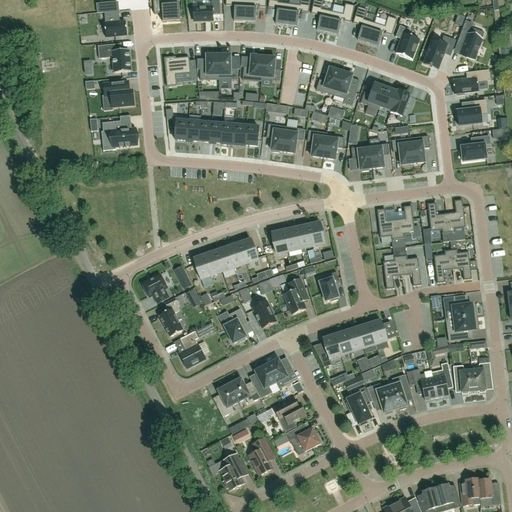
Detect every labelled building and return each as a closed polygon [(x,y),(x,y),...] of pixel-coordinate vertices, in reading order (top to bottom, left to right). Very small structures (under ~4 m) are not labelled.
[(153,0),(154,15),(162,14),(162,23),(180,22),(178,0),(153,0)] [(209,9),(190,9),(191,23),(209,23),(209,17),(217,16),(216,0),(209,0),(209,9)] [(234,22),(245,22),(246,1),(235,0),(225,0),(225,6),(232,7),(232,5),(235,5),(234,22)] [(256,0),(256,1),(246,1),(245,22),(256,23),(257,6),(259,7),(259,8),(266,8),(266,0),(256,0)] [(286,26),(289,5),(289,0),(269,0),(268,9),(275,10),(275,8),(278,8),(275,25),(286,26)] [(289,5),(286,26),(297,27),(299,11),(302,12),(302,13),(308,14),(310,0),(300,0),(300,6),(289,5)] [(492,0),(493,9),(496,26),(496,31),(507,30),(506,22),(501,23),(499,11),(504,11),(502,0),(492,0)] [(118,3),(97,5),(98,14),(119,12),(118,3)] [(316,3),(312,18),(317,20),(315,30),(326,33),(332,13),(324,11),(325,6),(316,3)] [(332,13),(326,33),(338,36),(340,26),(346,28),(351,12),(341,10),(339,16),(332,13)] [(358,13),(352,28),(358,30),(355,39),(366,44),(373,25),(365,22),(367,16),(358,13)] [(111,18),(97,19),(98,30),(97,30),(98,44),(119,42),(118,28),(111,28),(111,24),(112,24),(111,18)] [(373,25),(366,44),(377,48),(381,38),(386,40),(392,25),(382,22),(380,28),(373,25)] [(397,27),(393,38),(399,40),(394,54),(409,60),(416,41),(405,37),(408,31),(397,27)] [(460,53),(452,62),(463,73),(477,57),(466,47),(475,38),(469,33),(455,48),(460,53)] [(441,44),(432,41),(423,64),(437,70),(443,54),(450,57),(455,42),(443,37),(441,44)] [(121,48),(98,50),(99,63),(113,62),(115,77),(131,76),(128,54),(122,54),(121,48)] [(199,63),(199,78),(209,78),(209,76),(217,76),(217,56),(205,56),(205,63),(199,63)] [(217,56),(217,76),(225,76),(225,78),(235,78),(235,64),(229,64),(229,56),(217,56)] [(244,68),(243,81),(249,82),(261,83),(263,58),(251,57),(250,69),(244,68)] [(263,58),(261,83),(262,83),(262,81),(280,82),(281,72),(274,71),(275,59),(274,59),(275,58),(268,57),(268,58),(263,58)] [(177,87),(176,84),(176,76),(191,74),(189,62),(189,58),(174,60),(174,59),(164,59),(166,77),(166,78),(167,88),(177,87)] [(320,89),(337,94),(342,74),(331,71),(329,79),(323,78),(320,89)] [(473,83),(458,85),(460,97),(462,97),(462,99),(469,98),(469,96),(483,94),(482,82),(494,81),(493,73),(472,76),(473,83)] [(342,74),(337,94),(345,96),(343,101),(353,104),(357,89),(351,87),(354,77),(352,77),(353,76),(345,74),(345,75),(342,74)] [(129,93),(120,93),(120,84),(104,85),(105,97),(111,97),(112,109),(134,107),(132,92),(129,93)] [(364,93),(360,108),(370,111),(371,105),(379,107),(384,88),(382,87),(382,86),(375,84),(374,85),(373,85),(370,94),(364,93)] [(384,88),(379,107),(391,110),(396,91),(384,88)] [(396,91),(391,110),(399,112),(397,118),(407,121),(411,105),(405,104),(408,94),(406,94),(406,93),(399,90),(398,92),(396,91)] [(474,113),(456,115),(458,130),(482,127),(481,118),(487,117),(485,103),(473,105),(474,113)] [(136,147),(135,130),(123,131),(122,122),(102,124),(103,134),(111,133),(113,149),(136,147)] [(170,125),(169,142),(179,143),(181,125),(170,125)] [(181,125),(179,143),(190,144),(191,126),(181,125)] [(191,126),(190,144),(201,144),(202,127),(191,126)] [(202,127),(201,144),(212,145),(213,128),(202,127)] [(213,128),(212,145),(222,146),(224,129),(213,128)] [(271,151),(283,153),(286,133),(274,131),(274,129),(266,128),(265,139),(273,140),(271,151)] [(224,129),(222,146),(233,147),(234,129),(224,129)] [(234,129),(233,147),(244,148),(245,130),(234,129)] [(286,133),(283,153),(295,155),(296,143),(304,144),(305,133),(298,132),(298,135),(286,133)] [(306,145),(313,146),(312,158),(324,159),(326,139),(315,137),(315,135),(308,134),(306,145)] [(413,165),(425,163),(423,150),(430,149),(428,137),(410,140),(413,165)] [(336,161),(337,149),(344,150),(346,139),(339,138),(338,141),(326,139),(324,159),(336,161)] [(461,149),(459,149),(460,156),(462,156),(462,163),(486,160),(484,145),(490,144),(489,138),(471,140),(472,147),(461,148),(461,149)] [(392,142),(393,153),(400,153),(401,166),(413,165),(410,140),(392,142)] [(388,145),(369,147),(372,170),(384,168),(383,157),(389,156),(388,145)] [(368,170),(372,170),(369,147),(351,150),(353,160),(359,159),(360,171),(362,171),(362,173),(368,172),(368,170)] [(456,214),(446,215),(449,238),(450,238),(450,242),(450,243),(456,242),(465,241),(464,240),(463,229),(466,229),(462,201),(454,202),(456,214)] [(436,204),(428,205),(431,233),(442,232),(443,244),(450,243),(450,242),(450,238),(449,238),(446,215),(437,216),(436,204)] [(405,220),(396,221),(398,240),(403,240),(403,236),(415,235),(412,207),(404,208),(405,220)] [(385,210),(377,211),(380,239),(381,239),(382,245),(392,243),(392,241),(398,240),(396,221),(386,222),(385,210)] [(308,229),(312,246),(325,243),(321,226),(308,229)] [(312,246),(308,229),(296,231),(300,249),(312,246)] [(296,231),(284,234),(288,251),(300,249),(296,231)] [(288,251),(284,234),(272,237),(276,254),(288,251)] [(246,236),(213,245),(215,252),(248,243),(246,236)] [(252,242),(240,246),(246,263),(258,259),(252,242)] [(229,250),(235,267),(246,263),(240,246),(229,250)] [(229,250),(217,254),(223,271),(235,267),(229,250)] [(451,252),(453,271),(462,270),(464,281),(472,281),(471,271),(477,270),(476,262),(470,263),(468,253),(458,254),(457,251),(451,252)] [(445,256),(434,257),(437,285),(445,284),(444,272),(453,271),(451,252),(444,252),(445,256)] [(217,254),(206,258),(212,275),(223,271),(217,254)] [(406,257),(400,258),(402,277),(412,276),(413,288),(421,287),(418,259),(407,260),(407,257),(406,257)] [(212,275),(206,258),(194,262),(201,281),(212,278),(211,275),(212,275)] [(394,262),(383,263),(386,291),(394,290),(393,278),(402,277),(400,258),(394,259),(393,259),(394,262)] [(273,285),(286,281),(283,273),(271,277),(273,285)] [(325,282),(316,285),(322,307),(328,305),(328,307),(336,305),(335,303),(337,303),(336,301),(334,290),(340,289),(336,274),(324,277),(323,277),(325,282)] [(160,276),(142,285),(149,298),(153,296),(157,304),(168,298),(164,291),(167,289),(160,276)] [(309,302),(305,292),(300,280),(289,284),(292,292),(284,296),(292,316),(306,311),(303,304),(309,302)] [(246,290),(246,289),(239,292),(244,304),(252,301),(246,290)] [(194,291),(187,295),(190,300),(197,296),(194,291)] [(453,313),(454,320),(476,318),(474,307),(472,307),(472,305),(459,307),(458,298),(444,300),(445,314),(453,313)] [(176,300),(165,305),(168,311),(158,316),(169,337),(182,331),(173,313),(179,310),(177,306),(179,306),(176,300)] [(267,301),(253,308),(263,329),(277,323),(267,301)] [(228,316),(231,321),(223,325),(233,345),(238,343),(239,344),(246,341),(245,339),(247,338),(241,327),(247,324),(240,310),(228,316)] [(476,318),(454,320),(455,328),(447,329),(449,343),(464,341),(462,332),(475,331),(475,329),(477,328),(476,318)] [(387,341),(382,324),(370,327),(375,345),(387,341)] [(364,348),(375,345),(370,327),(358,331),(364,348)] [(364,348),(358,331),(347,335),(352,352),(364,348)] [(186,352),(180,355),(184,363),(183,364),(187,371),(193,367),(193,366),(205,360),(202,355),(209,352),(204,343),(198,346),(195,341),(198,339),(195,333),(180,340),(186,352)] [(335,338),(341,355),(352,352),(347,335),(335,338)] [(341,355),(335,338),(324,342),(330,361),(341,358),(340,356),(341,355)] [(468,344),(469,351),(487,349),(486,342),(468,344)] [(433,350),(427,351),(428,360),(435,358),(435,356),(441,355),(439,348),(433,350)] [(378,355),(367,360),(369,365),(371,369),(382,364),(380,360),(378,355)] [(413,356),(404,358),(406,366),(415,364),(413,356)] [(267,366),(276,384),(283,380),(286,386),(297,380),(291,368),(284,372),(278,360),(274,363),(273,362),(267,365),(268,366),(267,366)] [(431,374),(437,399),(449,397),(445,380),(451,378),(448,364),(441,366),(442,371),(432,374),(431,374)] [(472,372),(474,392),(478,392),(480,394),(486,393),(485,391),(486,391),(484,381),(486,380),(491,379),(490,364),(479,365),(478,371),(472,372)] [(276,384),(267,366),(266,367),(265,366),(259,369),(260,370),(255,372),(261,384),(254,387),(261,400),(267,396),(272,394),(269,387),(276,384)] [(474,392),(472,372),(465,372),(463,367),(453,368),(454,383),(459,382),(461,384),(462,394),(462,393),(462,395),(468,395),(469,393),(474,392)] [(425,402),(437,399),(431,374),(432,374),(431,371),(424,373),(425,375),(420,376),(419,370),(412,372),(415,386),(421,385),(425,402)] [(344,384),(348,392),(365,385),(361,376),(344,384)] [(388,388),(395,410),(399,409),(400,411),(406,409),(406,407),(407,407),(403,393),(409,391),(405,377),(393,381),(395,386),(388,388)] [(234,383),(229,385),(238,403),(246,400),(249,405),(260,399),(254,388),(247,391),(241,380),(240,380),(239,378),(233,381),(234,383)] [(232,407),(238,403),(229,385),(225,388),(224,386),(218,389),(219,391),(218,391),(224,403),(217,406),(223,418),(234,412),(232,407)] [(395,410),(388,388),(382,390),(380,385),(367,389),(373,403),(379,401),(384,414),(385,414),(386,416),(393,414),(392,412),(395,410)] [(204,389),(196,393),(199,399),(207,395),(204,389)] [(348,404),(347,405),(350,412),(352,412),(358,426),(360,425),(361,427),(367,424),(366,423),(372,420),(366,408),(370,406),(365,393),(347,401),(348,404)] [(187,413),(192,424),(197,422),(199,427),(214,420),(203,399),(189,406),(191,411),(187,413)] [(294,399),(285,404),(273,410),(280,421),(286,433),(297,427),(294,422),(306,416),(300,404),(297,406),(294,399)] [(299,428),(286,434),(290,442),(294,440),(297,445),(300,443),(305,453),(320,445),(320,444),(321,443),(318,437),(317,438),(313,430),(302,435),(299,428)] [(264,440),(253,445),(257,453),(249,457),(260,477),(272,470),(269,463),(274,460),(269,451),(264,440)] [(247,477),(243,469),(236,456),(223,462),(227,469),(221,472),(226,482),(225,485),(226,488),(229,489),(231,492),(243,485),(240,480),(247,477)] [(473,500),(480,499),(478,482),(478,480),(466,482),(467,494),(461,495),(463,507),(474,506),(473,500)] [(480,499),(481,508),(501,506),(500,494),(491,495),(490,481),(478,482),(480,499)] [(448,486),(435,489),(441,511),(442,511),(454,509),(454,510),(460,508),(457,495),(455,486),(449,488),(448,486)] [(417,497),(420,506),(422,511),(441,511),(435,489),(423,493),(423,496),(417,497)] [(400,503),(395,506),(398,511),(420,511),(419,508),(412,511),(405,498),(399,501),(400,503)]
